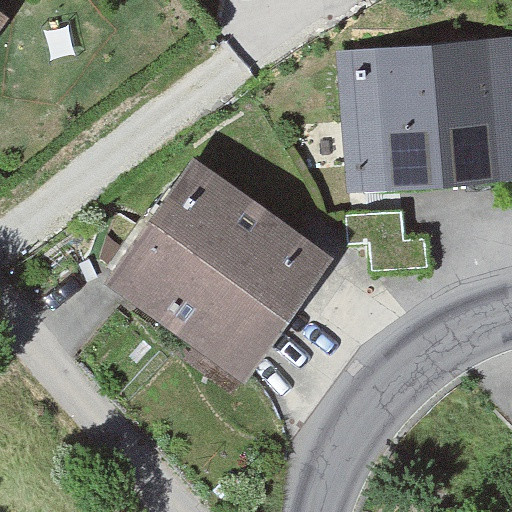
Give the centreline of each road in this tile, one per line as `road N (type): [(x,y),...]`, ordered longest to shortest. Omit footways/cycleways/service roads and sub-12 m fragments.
road 1 (tertiary): [(315,511),(335,449),(364,407),(467,334),(511,319)]
road 2 (residential): [(0,310),(184,511)]
